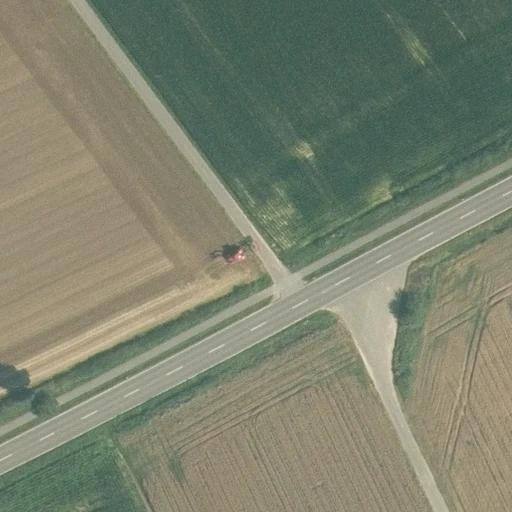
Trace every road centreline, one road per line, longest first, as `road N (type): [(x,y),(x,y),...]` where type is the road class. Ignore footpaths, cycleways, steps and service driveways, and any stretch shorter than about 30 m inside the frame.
road 1 (secondary): [(0,454),(511,192)]
road 2 (track): [(77,0),(300,304)]
